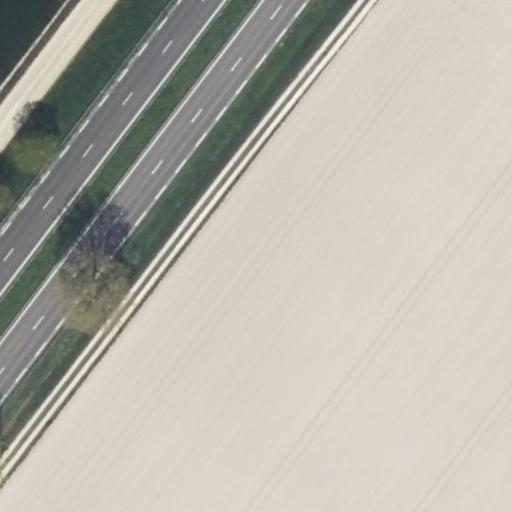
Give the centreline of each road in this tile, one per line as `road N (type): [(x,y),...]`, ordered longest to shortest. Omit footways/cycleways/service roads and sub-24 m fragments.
road 1 (track): [(363,0),(0,471)]
road 2 (trunk): [(0,371),(284,0)]
road 3 (trunk): [(204,0),(0,266)]
road 4 (unclassified): [(0,129),(99,0)]
